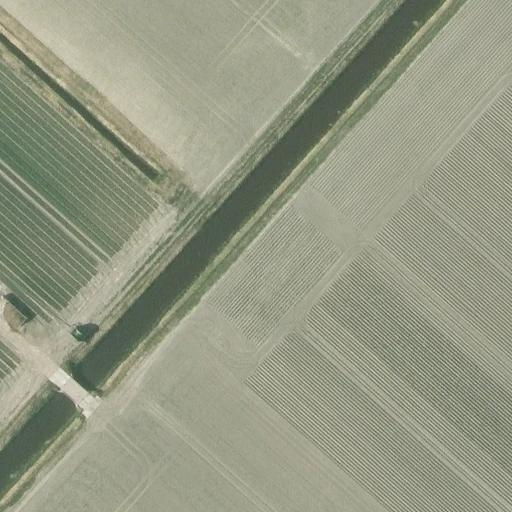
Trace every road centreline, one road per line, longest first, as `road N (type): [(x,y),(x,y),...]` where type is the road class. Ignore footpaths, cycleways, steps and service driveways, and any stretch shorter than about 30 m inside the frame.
road 1 (track): [(96,411),(466,0)]
road 2 (track): [(0,323),(96,411),(8,511)]
